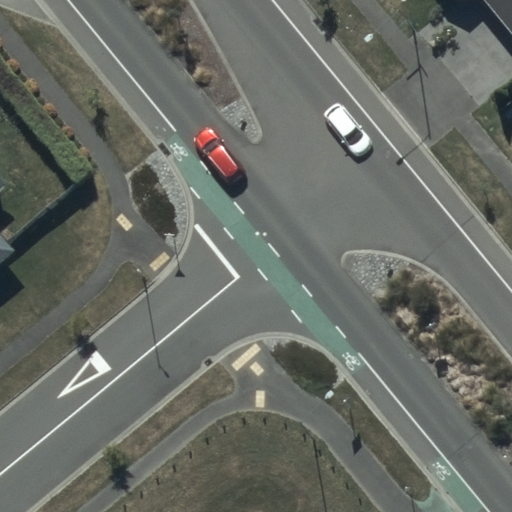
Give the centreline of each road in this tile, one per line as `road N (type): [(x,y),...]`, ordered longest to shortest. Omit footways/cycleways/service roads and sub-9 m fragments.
road 1 (residential): [(287,238),(0,473)]
road 2 (residential): [(511,511),(287,238)]
road 3 (residential): [(287,238),(92,0)]
road 4 (residential): [(242,0),(377,164)]
road 5 (residential): [(377,164),(511,325)]
